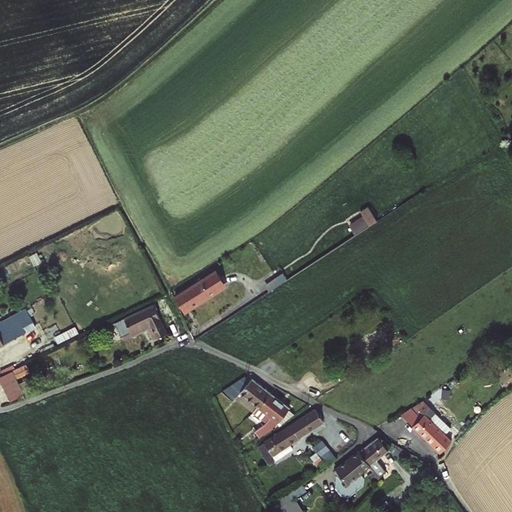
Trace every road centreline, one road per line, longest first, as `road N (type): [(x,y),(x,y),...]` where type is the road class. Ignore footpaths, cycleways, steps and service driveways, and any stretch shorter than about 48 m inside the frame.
road 1 (residential): [(0,409),(191,342),(366,429)]
road 2 (track): [(0,145),(109,96),(218,0)]
